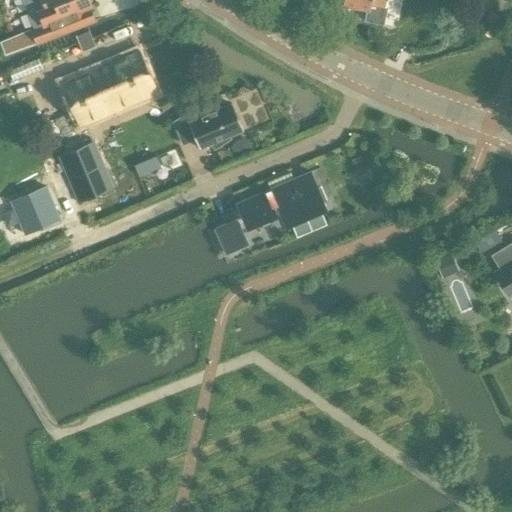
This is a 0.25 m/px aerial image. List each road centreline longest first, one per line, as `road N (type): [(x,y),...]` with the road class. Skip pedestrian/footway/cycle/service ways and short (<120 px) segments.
road 1 (residential): [(366,78),(334,136),(184,199)]
road 2 (unclassified): [(366,78),(231,0)]
road 3 (unclassified): [(511,132),(366,78)]
